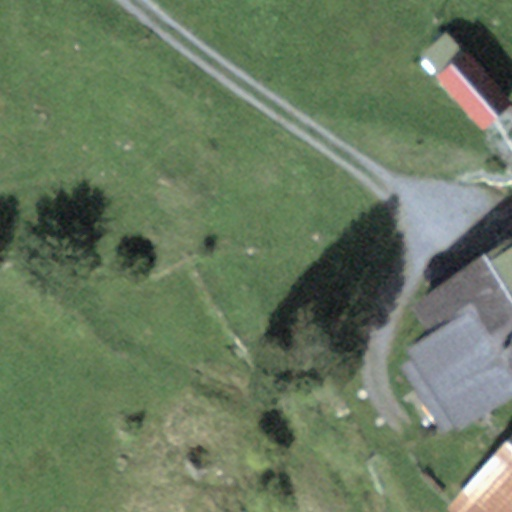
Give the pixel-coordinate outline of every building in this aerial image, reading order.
[(448,36),(424,57),(482,123),(507,102),(448,36)] [(511,255),(490,269),(511,302),(511,255)] [(511,302),(490,269),(447,296),(443,289),(419,303),(443,341),(413,360),(453,425),(511,388),(511,302)] [(511,511),(511,451),(476,490),(502,511),(511,511)] [(456,511),(502,511),(476,490),(457,511),(456,511)]
